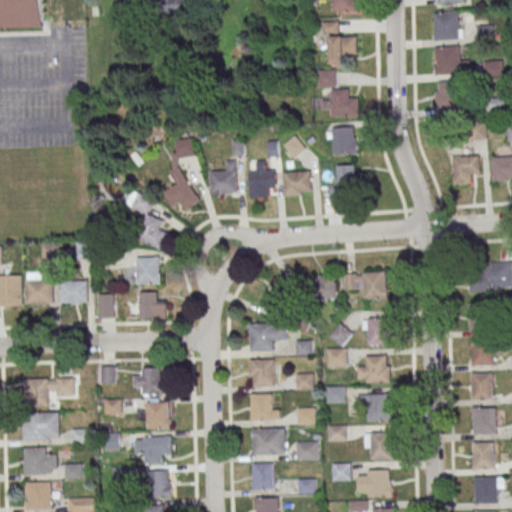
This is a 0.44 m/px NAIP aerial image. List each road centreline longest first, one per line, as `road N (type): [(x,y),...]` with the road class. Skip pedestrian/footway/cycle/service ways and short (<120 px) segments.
road 1 (residential): [(433,511),(427,249),(396,136),(392,0)]
road 2 (residential): [(511,221),(283,238),(232,266)]
road 3 (residential): [(212,511),(210,306),(232,266)]
road 4 (residential): [(210,340),(0,346)]
